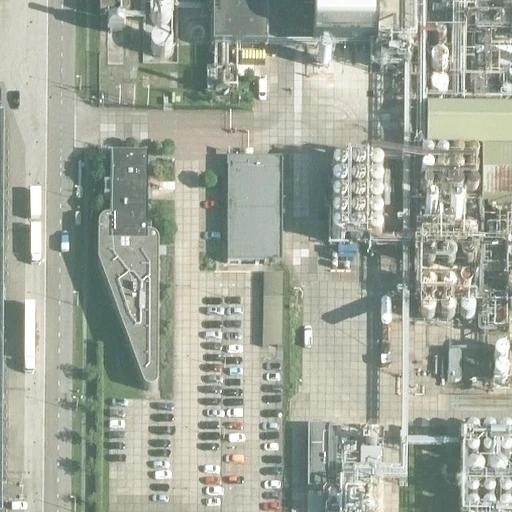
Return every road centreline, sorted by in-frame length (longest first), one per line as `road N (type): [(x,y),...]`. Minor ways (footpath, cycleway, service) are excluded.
road 1 (unclassified): [(57,511),(63,0)]
road 2 (unknown): [(288,124),(292,0)]
